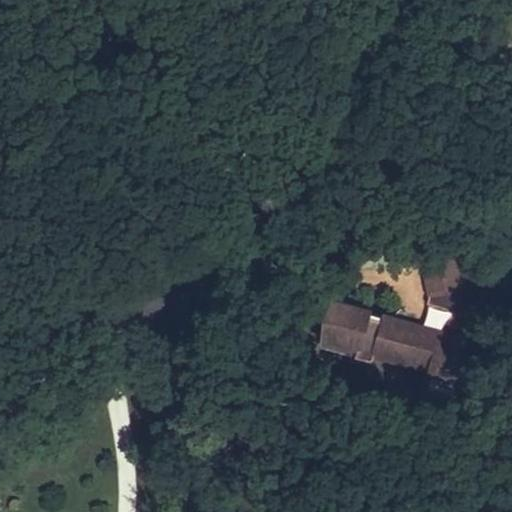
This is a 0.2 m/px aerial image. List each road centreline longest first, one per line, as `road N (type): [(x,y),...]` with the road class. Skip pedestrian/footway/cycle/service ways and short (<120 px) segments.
road 1 (residential): [(0,293),(96,294),(166,280),(278,199),(410,0)]
road 2 (unknown): [(96,294),(136,423),(136,511)]
